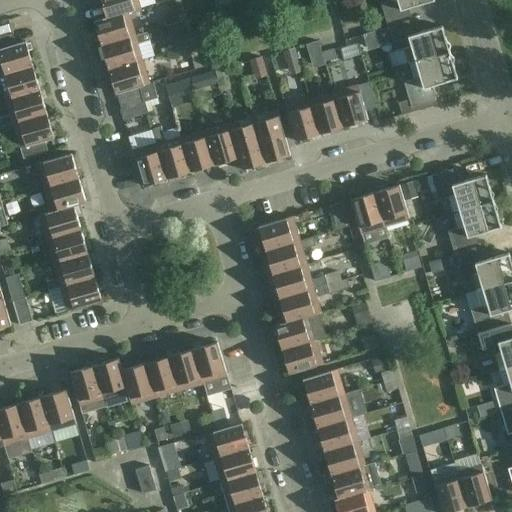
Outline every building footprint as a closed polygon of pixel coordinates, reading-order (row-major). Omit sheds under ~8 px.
[(128,12),(140,9),(137,0),(100,0),(106,18),(128,12)] [(390,0),(391,1),(381,4),(387,28),(412,21),(408,8),(433,0),(390,0)] [(142,17),(140,9),(128,12),(106,18),(94,21),(101,46),(135,36),(130,20),(142,17)] [(405,48),(409,64),(450,52),(442,26),(416,34),(412,21),(387,28),(394,51),(405,48)] [(146,32),(135,36),(101,46),(108,69),(142,59),(137,44),(149,40),(146,32)] [(0,75),(33,66),(25,41),(16,44),(13,33),(0,36),(0,75)] [(176,49),(187,46),(184,36),(173,40),(176,49)] [(306,44),(310,56),(321,53),(318,41),(306,44)] [(190,56),(187,46),(176,49),(178,59),(190,56)] [(282,50),(286,63),(298,59),(294,46),(282,50)] [(333,50),(323,52),(326,60),(336,57),(333,50)] [(450,52),(409,64),(414,80),(404,83),(411,107),(435,100),(431,86),(457,78),(450,52)] [(268,81),(261,57),(249,61),(256,85),(268,81)] [(142,59),(108,69),(115,94),(149,84),(142,59)] [(0,75),(0,101),(5,100),(40,90),(33,66),(0,75)] [(214,70),(216,78),(227,75),(225,67),(214,70)] [(205,87),(202,75),(190,78),(194,90),(205,87)] [(178,81),(165,84),(169,97),(181,94),(178,81)] [(333,92),(343,127),(368,120),(365,110),(376,107),(369,82),(333,92)] [(151,88),(141,90),(144,102),(154,99),(151,88)] [(10,115),(0,117),(0,127),(12,123),(47,113),(40,90),(5,100),(10,115)] [(121,109),(144,102),(141,90),(118,97),(121,109)] [(320,134),(343,127),(333,92),(309,99),(320,134)] [(295,141),(320,134),(309,99),(285,107),(295,141)] [(266,162),(290,155),(277,109),(252,116),(266,162)] [(54,138),(47,113),(12,123),(23,159),(48,152),(45,141),(54,138)] [(229,123),(232,135),(238,158),(241,170),(266,162),(252,116),(229,123)] [(232,135),(229,123),(204,130),(215,165),(238,158),(232,135)] [(191,172),(215,165),(204,130),(181,137),(191,172)] [(167,179),(191,172),(181,137),(157,144),(167,179)] [(167,179),(157,144),(132,152),(142,186),(167,179)] [(44,188),(78,178),(71,153),(37,164),(44,188)] [(448,197),(453,213),(493,201),(486,175),(460,182),(455,168),(431,176),(438,200),(448,197)] [(86,203),(78,178),(44,188),(51,211),(51,212),(74,205),(74,206),(86,203)] [(400,185),(404,200),(418,197),(413,181),(400,185)] [(399,185),(375,192),(385,226),(409,219),(399,185)] [(360,234),(385,226),(375,192),(350,199),(360,234)] [(11,200),(13,216),(26,214),(24,198),(11,200)] [(493,201),(453,213),(458,228),(447,231),(454,255),(479,247),(475,234),(501,227),(493,201)] [(342,202),(330,205),(337,230),(349,226),(342,202)] [(39,215),(46,239),(81,229),(74,206),(74,205),(51,212),(51,211),(39,215)] [(292,216),(258,226),(265,251),(299,241),(292,216)] [(88,253),(81,229),(46,239),(53,263),(88,253)] [(265,251),(272,275),(306,265),(302,249),(315,246),(312,237),(299,241),(265,251)] [(0,239),(0,251),(9,249),(6,238),(0,239)] [(472,275),(476,291),(511,280),(511,264),(509,253),(483,260),(479,247),(454,255),(457,265),(461,278),(472,275)] [(58,278),(47,282),(49,290),(60,287),(95,277),(88,253),(53,263),(58,278)] [(402,260),(406,271),(421,267),(418,255),(402,260)] [(432,273),(457,265),(454,255),(429,262),(432,273)] [(372,269),(376,280),(391,276),(388,264),(372,269)] [(326,284),(324,276),(311,280),(306,265),(272,275),(279,299),(326,284)] [(324,276),(326,284),(341,280),(338,272),(324,276)] [(5,277),(12,301),(25,297),(18,273),(5,277)] [(102,301),(95,277),(60,287),(67,311),(102,301)] [(341,280),(326,284),(329,293),(347,287),(345,279),(341,280)] [(511,280),(476,291),(481,307),(470,310),(477,333),(502,326),(498,313),(511,308),(511,280)] [(279,299),(286,322),(309,316),(319,314),(321,313),(316,297),(329,293),(326,284),(279,299)] [(0,328),(11,325),(1,291),(0,290),(0,328)] [(32,321),(25,297),(12,301),(19,325),(32,321)] [(372,323),(366,302),(351,306),(357,328),(372,323)] [(319,314),(309,316),(286,322),(274,325),(281,350),(316,339),(326,337),(319,314)] [(0,348),(53,340),(50,321),(27,325),(27,327),(0,331),(0,348)] [(495,353),(499,369),(511,365),(511,336),(506,339),(502,326),(477,333),(484,356),(495,353)] [(365,351),(378,348),(374,335),(361,339),(365,351)] [(323,364),(316,339),(281,350),(289,374),(323,364)] [(217,342),(193,349),(203,383),(227,376),(217,342)] [(169,356),(179,390),(203,383),(193,349),(169,356)] [(169,356),(145,363),(155,397),(179,390),(169,356)] [(374,373),(388,370),(384,356),(371,360),(374,373)] [(118,358),(94,365),(104,400),(106,406),(129,400),(127,393),(128,393),(121,370),(122,370),(118,358)] [(242,394),(261,386),(250,358),(230,366),(242,394)] [(145,363),(122,370),(121,370),(128,393),(127,393),(129,400),(131,405),(155,397),(145,363)] [(104,400),(94,365),(69,372),(81,413),(106,406),(104,400)] [(500,411),(511,407),(511,365),(499,369),(504,385),(494,388),(500,411)] [(303,379),(310,404),(344,394),(337,369),(303,379)] [(380,373),(383,382),(395,379),(392,369),(380,373)] [(383,382),(386,392),(388,400),(400,396),(395,379),(383,382)] [(41,397),(51,431),(75,424),(76,424),(66,389),(41,397)] [(351,417),(344,394),(310,404),(317,427),(351,417)] [(28,438),(51,431),(41,397),(18,404),(28,438)] [(32,452),(28,438),(18,404),(0,408),(0,431),(4,445),(8,458),(23,454),(32,452)] [(511,433),(511,407),(500,411),(507,435),(511,433)] [(227,417),(229,426),(238,424),(235,415),(227,417)] [(206,433),(207,433),(216,430),(212,417),(202,420),(206,433)] [(358,441),(351,417),(317,427),(324,451),(358,441)] [(394,420),(397,430),(409,426),(406,417),(394,420)] [(188,419),(171,424),(175,437),(191,432),(188,419)] [(207,433),(214,458),(248,448),(241,423),(238,424),(229,426),(216,430),(207,433)] [(457,437),(454,425),(444,428),(448,440),(457,437)] [(168,438),(164,426),(154,429),(158,441),(168,438)] [(416,451),(409,426),(397,430),(400,441),(399,441),(403,454),(416,451)] [(433,444),(429,432),(420,435),(423,447),(433,444)] [(125,437),(116,440),(119,451),(129,448),(125,437)] [(119,451),(116,440),(106,443),(110,454),(119,451)] [(365,465),(358,441),(324,451),(331,475),(365,465)] [(255,471),(248,448),(214,458),(221,481),(255,471)] [(416,477),(423,475),(416,452),(409,453),(416,477)] [(203,459),(183,462),(184,473),(205,470),(203,459)] [(90,470),(87,460),(72,464),(74,474),(90,470)] [(374,462),(365,465),(331,475),(338,498),(338,499),(368,490),(368,491),(381,487),(374,462)] [(448,511),(467,507),(457,472),(454,463),(430,470),(433,479),(442,511),(448,511)] [(156,489),(149,465),(135,469),(142,494),(156,489)] [(457,472),(467,507),(492,499),(481,465),(457,472)] [(39,474),(42,483),(65,476),(63,467),(39,474)] [(181,478),(178,468),(166,472),(169,481),(181,478)] [(221,481),(228,505),(262,495),(255,471),(221,481)] [(428,489),(423,475),(416,477),(411,478),(416,493),(428,489)] [(0,483),(4,495),(17,491),(14,479),(0,483)] [(338,499),(338,498),(334,499),(337,511),(374,511),(368,491),(368,490),(338,499)] [(184,493),(174,496),(178,509),(188,506),(184,493)] [(267,511),(262,495),(228,505),(230,511),(267,511)] [(434,511),(430,497),(418,501),(421,511),(434,511)]
